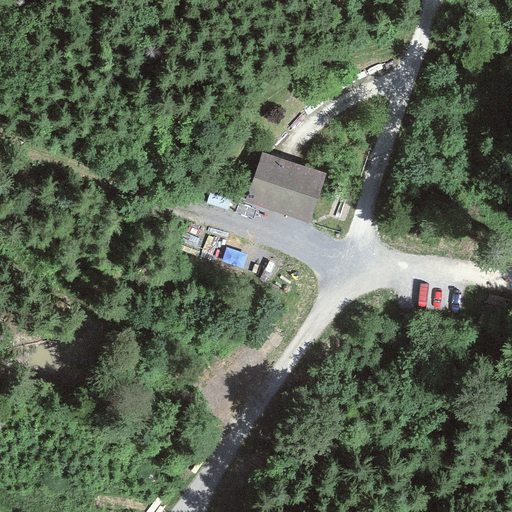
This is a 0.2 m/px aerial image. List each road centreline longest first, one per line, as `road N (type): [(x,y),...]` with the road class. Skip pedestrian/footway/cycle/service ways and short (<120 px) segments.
road 1 (track): [(511,289),(357,261),(182,511)]
road 2 (track): [(357,261),(434,0)]
